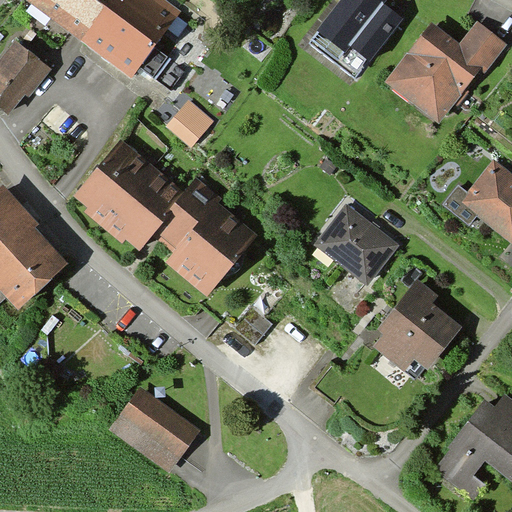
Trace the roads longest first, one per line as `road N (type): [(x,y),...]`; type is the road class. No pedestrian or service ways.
road 1 (residential): [(0,149),(97,259),(313,453)]
road 2 (residential): [(511,304),(374,481)]
